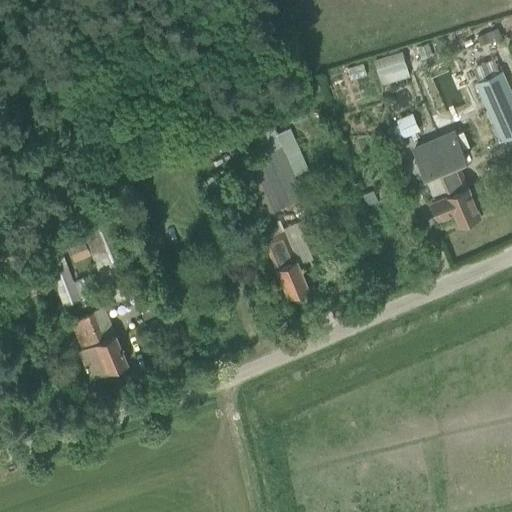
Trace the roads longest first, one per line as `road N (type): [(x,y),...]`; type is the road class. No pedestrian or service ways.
road 1 (unclassified): [(0,450),(275,361),(511,260)]
road 2 (track): [(36,0),(111,140),(69,186),(62,215)]
